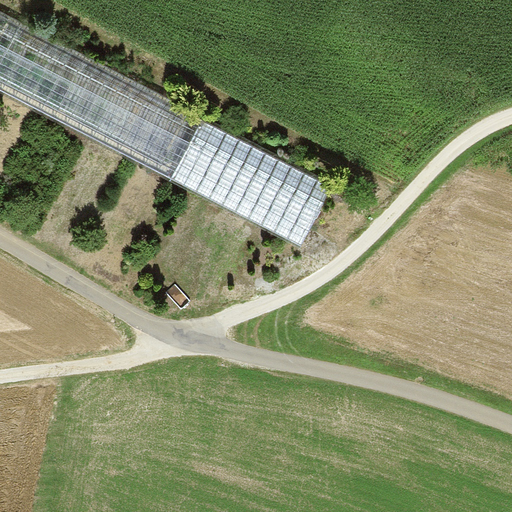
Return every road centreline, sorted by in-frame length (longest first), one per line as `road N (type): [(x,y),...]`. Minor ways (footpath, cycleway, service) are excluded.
road 1 (track): [(0,376),(128,357),(301,287),(358,243),(448,147),(511,113)]
road 2 (unclassified): [(0,239),(175,336),(422,393),(511,426)]
